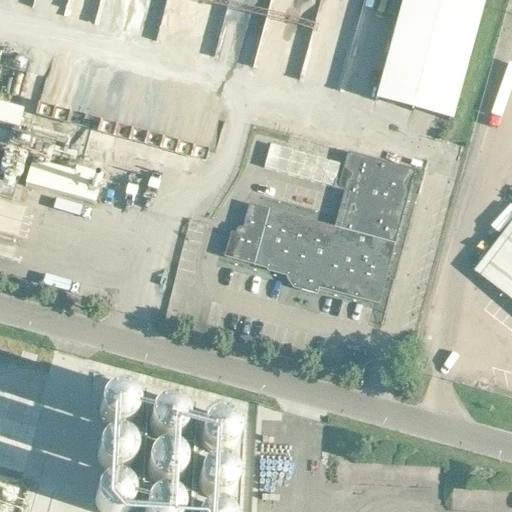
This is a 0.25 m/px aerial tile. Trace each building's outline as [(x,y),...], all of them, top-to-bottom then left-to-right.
[(405,0),(377,103),(450,123),(482,7),(455,0),(405,0)] [(32,126),(0,117),(0,137),(27,144),(32,126)] [(3,142),(0,151),(0,154),(22,160),(26,148),(3,142)] [(377,306),(414,172),(347,153),(338,182),(338,183),(345,185),(343,192),(336,218),(333,228),(248,205),(240,236),(230,233),(223,258),(301,280),(298,290),(315,295),(318,284),(349,293),(348,298),(377,306)] [(105,181),(79,174),(78,177),(35,166),(28,189),(97,208),(105,181)] [(511,223),(475,272),(511,299),(511,223)]
